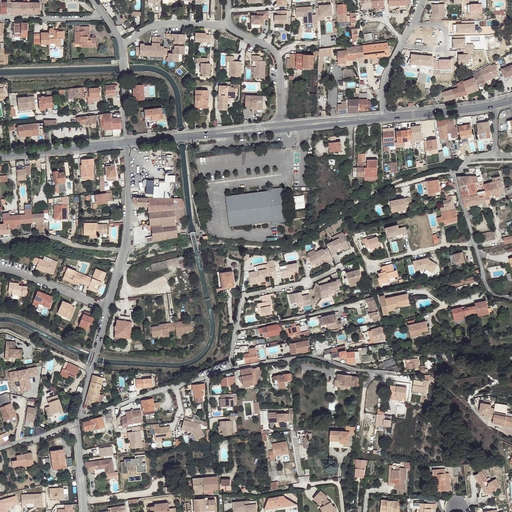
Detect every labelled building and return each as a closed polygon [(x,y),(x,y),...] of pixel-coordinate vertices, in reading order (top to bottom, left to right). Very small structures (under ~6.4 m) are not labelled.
[(371,0),(361,0),(362,4),(361,4),(362,10),(363,10),(363,12),(365,12),(365,10),(370,9),(370,8),(372,8),(371,0)] [(347,22),(347,14),(348,13),(347,7),(350,6),(349,1),(342,2),(342,4),(337,5),(337,8),(338,22),(341,21),(341,22),(347,22)] [(12,2),(12,13),(40,14),(40,3),(30,2),(28,2),(15,2),(12,2)] [(430,17),(430,22),(440,21),(439,17),(445,17),(444,4),(432,4),(433,17),(431,17),(430,17)] [(332,15),(331,5),(319,6),(319,8),(320,16),(325,16),(332,15)] [(312,7),(296,8),(297,17),(303,16),(303,18),(306,18),(306,24),(313,23),(313,28),(317,28),(316,21),(316,15),(312,15),(312,7)] [(320,16),(319,8),(315,8),(316,15),(316,21),(325,20),(325,16),(320,16)] [(269,11),(257,12),(257,16),(252,16),(251,24),(263,24),(263,20),(264,18),(265,18),(265,20),(269,20),(269,11)] [(287,11),(278,11),(278,16),(275,16),(275,24),(287,23),(287,11)] [(15,23),(14,37),(28,37),(28,23),(15,23)] [(75,25),(75,44),(80,43),(80,47),(96,46),(96,43),(91,43),(91,40),(88,40),(88,37),(89,37),(89,27),(79,26),(75,25)] [(41,33),(41,34),(41,43),(41,44),(49,44),(49,43),(61,43),(61,38),(63,38),(63,31),(59,31),(57,31),(57,32),(54,32),(54,30),(53,29),(52,28),(51,28),(49,29),(49,30),(49,31),(49,33),(41,33)] [(175,38),(175,42),(182,42),(185,42),(185,34),(166,33),(166,38),(175,38)] [(206,33),(195,33),(195,41),(210,42),(211,35),(206,35),(206,33)] [(414,40),(414,50),(425,49),(426,53),(428,53),(428,54),(436,53),(436,54),(438,54),(438,55),(441,55),(441,53),(447,53),(450,53),(449,46),(450,46),(448,37),(445,37),(445,35),(433,37),(433,38),(429,39),(429,36),(426,37),(426,39),(414,40)] [(151,46),(148,46),(147,56),(155,56),(156,37),(152,37),(151,46)] [(160,37),(156,37),(155,56),(163,57),(163,48),(163,47),(160,46),(160,37)] [(175,42),(173,42),(173,46),(174,46),(174,49),(173,49),(172,53),(178,54),(184,54),(184,46),(182,46),(182,42),(175,42)] [(388,43),(369,45),(371,58),(372,57),(372,63),(377,63),(377,57),(389,55),(388,50),(391,50),(391,45),(388,46),(388,43)] [(140,47),(135,47),(136,55),(147,56),(148,46),(144,46),(144,44),(140,44),(140,47)] [(364,58),(365,58),(363,46),(360,46),(360,44),(358,45),(358,46),(355,47),(356,59),(358,59),(359,63),(365,63),(364,58)] [(356,59),(355,47),(347,48),(347,50),(337,51),(338,62),(336,62),(337,64),(339,64),(339,66),(353,65),(352,60),(356,59)] [(167,49),(163,48),(163,57),(163,60),(166,60),(166,61),(178,62),(178,54),(172,53),(168,53),(168,54),(167,54),(167,49)] [(331,56),(332,48),(319,49),(319,51),(319,56),(323,56),(331,56)] [(482,49),(470,56),(477,69),(489,63),(482,49)] [(313,55),(304,55),(304,68),(311,69),(318,69),(319,56),(319,51),(313,51),(313,55)] [(291,59),(287,59),(287,67),(304,68),(304,55),(291,54),(291,59)] [(234,57),(227,56),(226,61),(230,61),(229,76),(240,77),(241,62),(234,61),(234,57)] [(260,56),(253,56),(252,61),(256,61),(256,67),(256,70),(254,70),(254,78),(265,78),(265,61),(262,61),(262,57),(260,57),(260,56)] [(207,58),(198,58),(198,62),(198,63),(201,63),(200,74),(202,74),(210,74),(210,64),(207,63),(207,58)] [(511,64),(502,69),(506,80),(511,78),(511,64)] [(481,70),(485,81),(499,75),(495,65),(491,66),(490,65),(481,70)] [(318,72),(318,69),(311,69),(309,94),(317,94),(318,76),(318,72)] [(474,78),(478,88),(486,85),(485,81),(481,70),(473,74),(474,78)] [(463,82),(468,94),(479,90),(478,88),(474,78),(464,82),(463,82)] [(457,85),(460,97),(468,94),(463,82),(464,82),(463,80),(457,84),(457,85)] [(133,85),(133,96),(134,96),(136,95),(136,100),(144,100),(143,86),(148,86),(148,83),(144,84),(144,85),(133,85)] [(105,85),(106,94),(109,94),(112,93),(116,93),(115,87),(116,87),(117,87),(117,86),(117,85),(116,85),(115,85),(105,85)] [(442,93),(445,101),(460,97),(457,85),(452,87),(453,89),(451,90),(451,88),(449,88),(449,90),(442,93)] [(228,86),(220,86),(219,110),(227,110),(228,104),(228,98),(228,96),(231,96),(236,96),(236,88),(233,88),(231,88),(228,87),(228,86)] [(73,88),(67,89),(68,99),(87,97),(87,96),(87,94),(84,94),(84,91),(87,90),(87,89),(87,87),(73,88)] [(87,89),(88,105),(93,104),(92,101),(100,101),(99,88),(87,89)] [(208,90),(200,90),(201,108),(208,108),(208,103),(208,95),(208,90)] [(367,94),(359,94),(359,99),(359,110),(368,110),(368,109),(367,108),(367,101),(367,94)] [(263,108),(263,96),(246,95),(246,107),(251,107),(263,108)] [(34,97),(17,97),(18,108),(35,107),(34,97)] [(42,97),(39,98),(40,110),(45,110),(45,108),(53,107),(52,97),(44,97),(42,97)] [(359,99),(349,99),(349,114),(359,113),(359,110),(359,99)] [(342,104),(338,104),(338,115),(348,114),(346,101),(341,101),(342,104)] [(144,112),(145,117),(151,116),(151,120),(163,119),(162,108),(144,109),(144,112)] [(111,113),(102,114),(103,130),(113,129),(121,129),(120,118),(115,118),(115,114),(112,115),(112,118),(111,118),(111,113)] [(77,117),(77,121),(79,121),(82,123),(86,122),(86,124),(96,123),(95,119),(97,119),(97,115),(95,115),(77,117)] [(445,120),(447,132),(451,132),(452,138),(458,137),(456,127),(454,128),(453,119),(445,120)] [(437,121),(440,139),(446,138),(447,143),(448,142),(447,132),(445,120),(437,121)] [(491,138),(490,132),(489,122),(485,122),(477,123),(480,139),(491,138)] [(18,126),(19,137),(39,134),(39,129),(44,129),(44,126),(43,123),(38,123),(18,126)] [(473,137),(470,124),(466,124),(463,125),(459,126),(461,139),(473,137)] [(412,138),(413,142),(423,141),(421,126),(411,127),(411,130),(412,138)] [(395,142),(394,129),(383,129),(383,132),(383,146),(395,145),(395,142)] [(412,138),(411,130),(397,131),(397,142),(408,141),(408,138),(412,138)] [(438,149),(436,139),(424,141),(426,151),(429,150),(438,149)] [(329,144),(330,152),(341,151),(340,142),(336,142),(336,144),(329,144)] [(40,158),(29,159),(30,163),(35,163),(36,168),(41,167),(40,158)] [(80,165),(82,177),(93,176),(92,169),(93,169),(93,165),(94,165),(93,158),(81,159),(82,165),(80,165)] [(364,163),(358,163),(357,168),(353,168),(353,177),(364,177),(364,181),(377,181),(377,160),(367,160),(367,168),(364,168),(364,163)] [(31,174),(30,166),(25,166),(25,169),(16,170),(18,181),(26,180),(26,175),(31,174)] [(116,176),(115,166),(111,167),(106,167),(107,177),(115,176),(116,176)] [(53,172),(54,184),(55,184),(56,187),(58,186),(59,192),(66,191),(65,183),(64,172),(58,173),(58,171),(53,172)] [(457,177),(460,187),(471,185),(469,176),(469,171),(464,171),(464,177),(457,177)] [(482,175),(477,177),(478,182),(476,182),(477,185),(476,185),(478,194),(485,192),(484,185),(482,175)] [(469,176),(471,185),(477,185),(476,182),(478,182),(477,177),(477,176),(469,176)] [(489,183),(492,195),(495,195),(496,197),(499,196),(499,194),(503,193),(501,180),(500,176),(492,178),(493,182),(489,183)] [(426,181),(429,196),(436,195),(436,192),(440,192),(439,180),(426,181)] [(159,187),(160,187),(160,198),(169,198),(170,181),(160,181),(159,187)] [(489,183),(484,185),(485,192),(478,194),(474,195),(475,199),(484,197),(492,195),(489,183)] [(465,190),(467,197),(474,195),(478,194),(476,185),(477,185),(471,185),(460,187),(461,190),(465,190)] [(145,193),(145,197),(160,198),(160,187),(159,187),(153,187),(153,193),(145,193)] [(95,195),(96,204),(107,203),(107,201),(113,200),(111,192),(111,190),(106,191),(106,193),(95,195)] [(286,220),(282,190),(226,196),(230,227),(272,221),(273,226),(277,226),(277,221),(286,220)] [(461,190),(465,207),(469,206),(467,197),(465,190),(461,190)] [(294,195),(295,208),(305,208),(304,195),(294,195)] [(443,200),(444,207),(454,205),(452,195),(446,197),(446,200),(443,200)] [(474,195),(467,197),(469,206),(477,204),(483,202),(485,202),(484,197),(475,199),(474,195)] [(54,198),(54,220),(61,220),(61,217),(68,217),(68,205),(58,205),(58,202),(62,201),(61,197),(54,198)] [(148,207),(148,212),(150,225),(147,226),(147,230),(152,230),(152,236),(145,238),(146,243),(178,238),(177,234),(177,231),(176,228),(176,222),(179,222),(180,222),(183,221),(186,221),(184,207),(183,198),(175,198),(169,198),(160,198),(145,197),(133,197),(134,203),(137,206),(148,207)] [(390,201),(392,212),(407,210),(406,206),(405,199),(390,201)] [(444,222),(444,224),(458,221),(455,210),(460,208),(459,202),(457,202),(457,203),(454,205),(444,207),(440,208),(442,217),(437,218),(438,223),(444,222)] [(32,214),(33,222),(36,222),(37,231),(44,230),(44,228),(44,225),(44,222),(48,222),(48,213),(32,214)] [(20,215),(20,223),(33,222),(32,214),(25,215),(20,215)] [(8,224),(9,228),(16,227),(16,229),(21,228),(20,223),(20,215),(10,216),(3,216),(3,224),(8,224)] [(8,237),(10,237),(9,228),(8,224),(3,224),(0,224),(0,234),(8,234),(8,236),(8,237)] [(84,224),(84,234),(89,234),(98,234),(98,224),(84,224)] [(407,235),(405,227),(399,229),(398,225),(385,228),(388,238),(401,234),(400,233),(403,233),(403,234),(403,236),(407,235)] [(495,238),(494,231),(482,234),(484,240),(495,238)] [(327,244),(332,254),(337,252),(336,250),(340,248),(340,247),(342,246),(343,248),(345,250),(350,248),(342,232),(332,238),(333,241),(327,244)] [(437,233),(432,234),(434,244),(440,242),(437,233)] [(370,247),(371,249),(380,247),(377,237),(373,238),(372,237),(361,240),(362,244),(365,243),(366,248),(370,247)] [(309,257),(312,265),(317,263),(316,262),(322,259),(322,260),(327,258),(329,262),(334,260),(328,248),(324,250),(323,249),(316,252),(316,254),(309,257)] [(465,262),(463,252),(454,254),(456,264),(465,262)] [(184,256),(177,258),(179,265),(180,267),(185,266),(185,267),(187,266),(184,256)] [(37,264),(35,269),(45,272),(46,272),(47,270),(54,272),(58,262),(52,260),(52,261),(51,263),(48,262),(40,258),(39,259),(37,264)] [(179,265),(177,258),(151,264),(152,271),(179,265)] [(427,258),(413,261),(415,271),(425,268),(432,273),(437,265),(427,258)] [(272,276),(273,278),(277,278),(274,260),(269,261),(269,262),(272,276)] [(251,276),(250,276),(251,283),(257,282),(257,280),(260,279),(261,281),(265,280),(265,277),(272,276),(269,262),(267,262),(267,264),(254,267),(255,272),(250,273),(251,276)] [(281,271),(282,279),(291,277),(291,275),(290,272),(294,271),(298,270),(297,263),(286,265),(287,269),(281,271)] [(378,278),(380,284),(389,282),(388,278),(398,276),(396,270),(394,271),(392,264),(382,266),(382,267),(384,272),(382,273),(378,274),(380,278),(378,278)] [(92,278),(76,272),(77,271),(67,267),(64,276),(73,280),(71,282),(78,285),(79,282),(89,286),(98,290),(101,283),(102,280),(103,280),(107,273),(96,268),(92,278)] [(347,278),(349,284),(356,282),(363,281),(360,269),(346,273),(347,278)] [(220,273),(222,288),(234,286),(232,272),(220,273)] [(444,284),(445,288),(475,281),(474,277),(444,284)] [(345,279),(347,288),(357,285),(356,282),(349,284),(347,278),(345,279)] [(320,290),(322,296),(328,295),(327,293),(331,292),(332,293),(336,292),(336,289),(339,288),(339,287),(342,286),(340,280),(337,281),(337,282),(334,283),(334,282),(321,285),(322,289),(320,290)] [(9,282),(8,292),(12,292),(12,295),(25,296),(25,293),(26,294),(27,294),(28,291),(27,290),(28,286),(19,285),(17,285),(17,283),(9,282)] [(38,291),(33,301),(39,304),(49,308),(53,297),(38,291)] [(297,303),(298,307),(311,304),(309,295),(305,296),(305,298),(302,299),(302,296),(301,292),(289,295),(291,304),(297,303)] [(260,303),(263,316),(272,314),(271,306),(272,306),(270,294),(261,296),(262,300),(266,299),(266,302),(263,303),(260,303)] [(380,297),(384,315),(389,314),(388,311),(395,310),(395,308),(395,307),(398,306),(398,307),(409,305),(407,294),(385,299),(385,296),(380,297)] [(372,318),(373,321),(381,319),(374,297),(366,299),(367,303),(368,302),(371,313),(369,314),(370,314),(369,314),(370,318),(371,319),(372,318)] [(452,310),(454,319),(464,317),(464,316),(477,313),(478,316),(489,314),(486,300),(475,303),(476,306),(465,308),(465,307),(462,307),(462,308),(452,310)] [(58,311),(63,313),(62,315),(71,319),(75,307),(72,306),(72,305),(63,301),(58,311)] [(85,311),(79,325),(88,329),(89,327),(91,323),(92,323),(94,318),(89,316),(88,315),(89,313),(85,311)] [(327,324),(328,330),(342,327),(341,321),(337,322),(336,322),(336,320),(337,320),(336,314),(322,317),(324,325),(327,324)] [(119,320),(117,320),(115,336),(120,337),(129,338),(132,322),(129,321),(119,320)] [(412,337),(413,342),(423,339),(422,335),(420,336),(419,334),(419,333),(422,332),(428,331),(426,322),(415,324),(414,320),(407,322),(411,337),(412,337)] [(151,327),(152,337),(158,336),(162,335),(169,334),(168,332),(176,331),(176,333),(183,332),(187,332),(193,331),(191,321),(184,322),(181,323),(181,321),(160,324),(161,325),(158,326),(151,327)] [(292,336),(293,340),(309,336),(309,332),(301,334),(299,326),(295,327),(295,324),(291,324),(292,327),(287,329),(289,337),(292,336)] [(263,333),(264,338),(279,334),(279,332),(277,325),(259,328),(261,334),(263,333)] [(371,341),(371,343),(387,338),(384,327),(368,331),(371,341)] [(243,349),(246,365),(258,363),(256,351),(258,350),(258,349),(266,348),(265,339),(257,339),(258,345),(256,345),(256,347),(249,348),(249,346),(241,346),(241,349),(243,349)] [(310,346),(309,340),(290,344),(291,354),(308,351),(307,346),(310,346)] [(6,341),(5,359),(9,359),(10,357),(22,358),(22,349),(15,349),(12,348),(12,346),(15,346),(15,342),(6,341)] [(346,359),(347,363),(360,362),(359,352),(347,353),(346,351),(331,354),(332,358),(340,357),(340,358),(344,358),(345,359),(346,359)] [(394,372),(399,372),(397,365),(396,366),(394,359),(384,362),(386,369),(393,367),(394,372)] [(415,363),(415,369),(419,368),(418,359),(406,360),(407,364),(415,363)] [(63,368),(60,374),(68,378),(69,375),(75,377),(79,368),(68,363),(66,369),(63,368)] [(235,372),(235,370),(235,376),(235,379),(242,378),(243,386),(249,385),(249,383),(255,382),(255,384),(258,383),(257,377),(257,367),(257,366),(240,369),(241,371),(235,372)] [(21,380),(23,390),(31,389),(28,376),(38,375),(36,367),(9,372),(10,378),(15,377),(16,381),(19,380),(21,380)] [(233,381),(235,381),(235,379),(235,376),(230,376),(230,373),(226,374),(226,377),(220,377),(221,385),(233,384),(233,381)] [(274,376),(274,377),(274,379),(274,380),(275,380),(275,383),(277,382),(279,382),(279,384),(279,388),(286,387),(286,381),(292,380),(292,374),(290,374),(290,373),(284,374),(284,375),(274,376)] [(338,374),(337,376),(337,382),(335,382),(335,386),(340,387),(341,385),(350,386),(357,387),(358,377),(351,376),(351,375),(338,374)] [(93,375),(89,388),(99,391),(103,378),(93,375)] [(137,388),(152,386),(152,378),(136,379),(137,388)] [(424,382),(414,380),(413,384),(426,387),(426,388),(428,388),(429,381),(424,380),(424,382)] [(204,383),(192,384),(193,390),(194,390),(194,394),(195,402),(203,401),(202,395),(204,395),(204,392),(202,392),(201,389),(205,388),(204,383)] [(407,388),(391,385),(389,395),(390,396),(390,397),(391,397),(391,396),(403,397),(406,398),(407,388)] [(74,397),(80,400),(83,389),(79,388),(74,397)] [(99,391),(89,388),(85,404),(86,404),(90,405),(91,401),(96,403),(102,403),(104,396),(99,395),(100,391),(99,391)] [(128,392),(129,399),(137,396),(137,391),(128,392)] [(7,423),(17,419),(7,393),(0,395),(0,407),(4,416),(0,417),(2,421),(3,421),(4,422),(6,421),(7,423)] [(233,404),(233,398),(237,398),(236,393),(230,394),(230,398),(221,398),(220,398),(220,407),(233,406),(233,404)] [(53,413),(63,410),(57,395),(47,398),(50,406),(45,407),(48,417),(53,415),(53,413)] [(141,400),(143,411),(149,410),(154,409),(154,408),(159,407),(158,402),(153,403),(152,399),(141,400)] [(479,411),(481,414),(484,414),(489,415),(489,418),(493,418),(494,413),(495,411),(494,411),(495,408),(491,408),(491,405),(481,403),(479,411)] [(28,407),(24,432),(28,431),(29,432),(32,433),(36,408),(28,407)] [(290,416),(294,416),(293,408),(289,408),(289,412),(289,413),(288,414),(281,414),(281,413),(269,413),(269,419),(278,419),(278,417),(280,417),(280,422),(280,425),(287,425),(287,420),(290,420),(290,416)] [(131,411),(125,412),(126,416),(121,417),(123,428),(128,427),(127,424),(142,422),(141,410),(133,411),(131,411)] [(493,418),(492,423),(509,426),(511,418),(506,417),(500,416),(501,414),(494,413),(493,418)] [(387,415),(377,414),(375,429),(377,429),(378,425),(384,426),(384,423),(386,423),(387,415)] [(391,416),(387,415),(386,423),(384,423),(384,426),(388,427),(388,424),(391,424),(392,416),(391,416)] [(220,421),(220,426),(222,426),(222,430),(222,434),(234,433),(233,420),(238,420),(238,416),(230,416),(230,420),(220,421)] [(91,420),(83,422),(85,430),(93,428),(93,429),(104,427),(102,417),(91,419),(91,420)] [(187,417),(187,421),(183,420),(181,429),(192,431),(193,431),(193,432),(196,440),(204,436),(199,424),(203,425),(203,421),(187,417)] [(158,423),(150,424),(151,428),(154,428),(155,439),(162,438),(171,437),(170,426),(159,427),(158,423)] [(139,426),(132,427),(132,431),(129,432),(130,439),(131,448),(142,447),(141,441),(140,431),(139,427),(139,426)] [(346,431),(331,430),(330,447),(343,447),(343,446),(349,447),(349,435),(355,435),(355,427),(346,427),(346,431)] [(0,443),(3,442),(4,444),(10,442),(8,438),(5,440),(2,434),(0,435),(0,443)] [(275,460),(275,456),(274,455),(281,454),(281,455),(289,454),(287,441),(272,444),(273,450),(269,451),(271,461),(275,460)] [(99,448),(100,456),(112,455),(111,446),(99,448)] [(66,467),(63,449),(50,451),(53,469),(66,467)] [(34,465),(32,453),(16,456),(17,460),(12,461),(13,467),(21,465),(21,464),(28,462),(28,466),(34,465)] [(124,461),(120,462),(122,474),(128,473),(127,465),(127,464),(128,464),(128,465),(134,465),(134,464),(136,464),(136,465),(137,472),(146,471),(145,462),(142,463),(142,458),(145,458),(145,454),(135,455),(135,458),(124,459),(124,461)] [(112,459),(89,462),(90,471),(94,471),(94,466),(95,465),(96,469),(105,468),(106,473),(114,472),(112,459)] [(368,460),(356,459),(355,473),(364,474),(365,464),(367,464),(368,460)] [(398,483),(397,489),(401,489),(406,489),(406,484),(404,484),(405,480),(406,480),(407,468),(400,468),(400,466),(399,465),(399,463),(394,463),(393,463),(393,464),(393,465),(392,465),(392,483),(398,483)] [(397,489),(398,483),(392,483),(392,465),(389,465),(388,486),(394,486),(394,489),(397,489)] [(433,474),(434,479),(439,479),(439,485),(439,491),(450,490),(449,473),(446,473),(445,469),(433,469),(433,474)] [(474,475),(482,487),(484,485),(486,487),(484,490),(484,492),(488,493),(493,495),(494,490),(500,486),(496,479),(489,482),(481,470),(478,473),(474,475)] [(433,474),(431,474),(431,480),(436,480),(436,485),(439,485),(439,479),(434,479),(433,474)] [(199,478),(192,478),(194,494),(203,493),(203,490),(204,490),(204,494),(208,493),(208,489),(218,489),(217,477),(204,478),(204,477),(203,477),(203,478),(202,478),(202,476),(198,476),(199,478)] [(230,479),(222,479),(222,485),(226,485),(226,491),(236,491),(235,485),(230,485),(230,479)] [(484,490),(482,487),(480,489),(479,491),(478,495),(478,497),(477,497),(478,503),(489,502),(488,493),(484,492),(484,490)] [(64,488),(49,488),(50,498),(64,498),(64,488)] [(321,490),(314,498),(321,504),(323,503),(325,505),(323,506),(326,511),(334,511),(337,510),(335,506),(333,506),(331,502),(330,502),(326,499),(327,498),(328,497),(321,490)] [(42,493),(21,494),(21,505),(26,505),(26,503),(34,502),(36,502),(36,506),(42,506),(42,493)] [(269,498),(265,507),(272,506),(272,508),(276,508),(276,505),(280,504),(279,505),(281,507),(286,504),(293,503),(296,505),(297,504),(286,498),(284,495),(269,498)] [(204,499),(194,500),(194,511),(205,511),(209,511),(209,509),(215,509),(215,500),(204,500),(204,499)] [(397,511),(398,502),(381,500),(380,511),(397,511)] [(255,504),(250,505),(250,501),(233,502),(234,511),(237,511),(244,511),(244,510),(246,510),(246,511),(256,511),(256,504),(255,504)] [(154,506),(150,506),(150,511),(166,511),(166,508),(169,508),(168,502),(154,504),(154,506)] [(420,503),(420,508),(419,511),(435,511),(436,504),(420,503)]
